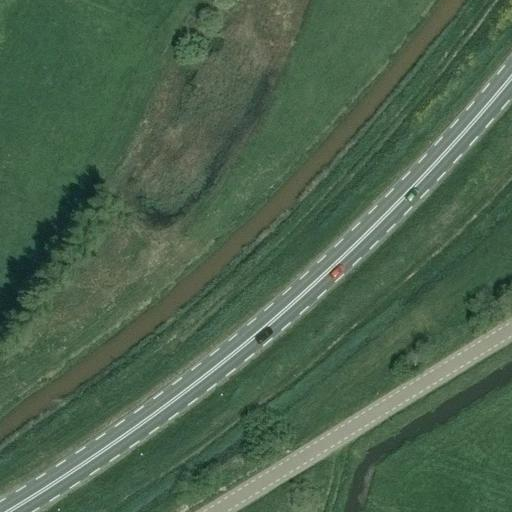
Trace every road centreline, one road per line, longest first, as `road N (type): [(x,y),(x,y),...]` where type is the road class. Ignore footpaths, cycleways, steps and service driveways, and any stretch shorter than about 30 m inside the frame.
road 1 (primary): [(7,511),(201,379),(325,274),(511,74)]
road 2 (unclassified): [(214,511),(511,327)]
